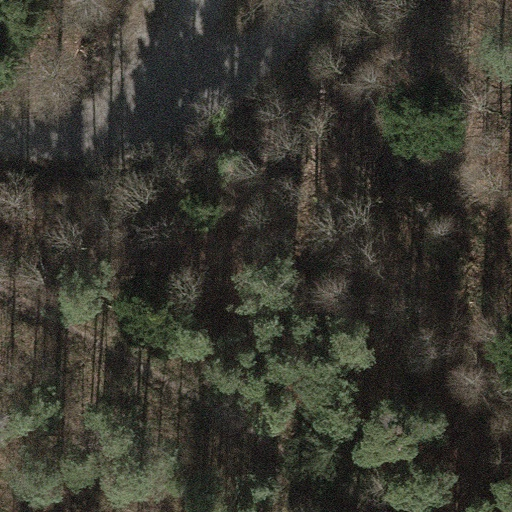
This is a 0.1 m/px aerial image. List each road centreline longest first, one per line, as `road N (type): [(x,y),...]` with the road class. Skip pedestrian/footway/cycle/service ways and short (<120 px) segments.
road 1 (track): [(315,0),(236,75),(150,121),(58,138),(0,133)]
road 2 (track): [(150,121),(215,0)]
